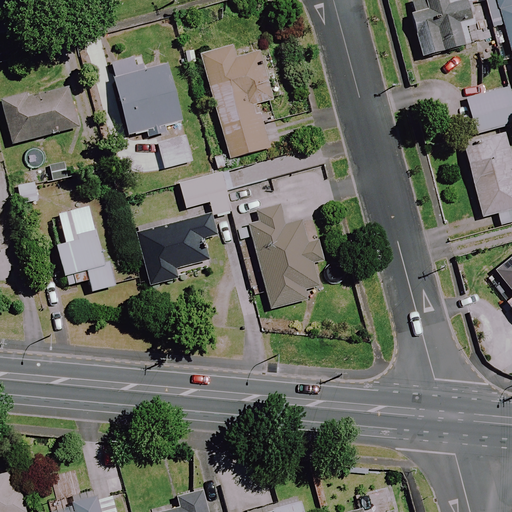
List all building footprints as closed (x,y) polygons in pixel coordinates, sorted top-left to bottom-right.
[(420,60),(466,48),(462,31),(477,27),(473,11),(478,10),(475,0),(417,0),(406,3),(420,60)] [(511,0),(494,0),(511,60),(511,0)] [(276,102),(260,43),(200,60),(229,161),(270,150),(258,107),(276,102)] [(138,75),(134,60),(108,67),(127,138),(145,133),(147,140),(164,136),(162,129),(185,123),(170,66),(138,75)] [(78,130),(67,89),(1,106),(11,147),(78,130)] [(511,127),(511,106),(508,90),(465,100),(474,136),(511,127)] [(185,135),(156,143),(164,171),(193,162),(185,135)] [(481,220),(496,217),(499,228),(511,224),(511,151),(508,135),(463,146),(481,220)] [(198,208),(192,183),(179,187),(184,211),(198,208)] [(238,243),(252,240),(271,311),(306,303),(303,292),(319,288),(313,265),(321,263),(310,222),(284,229),(280,212),(276,198),(229,210),(238,243)] [(202,265),(191,221),(136,235),(149,288),(178,281),(175,271),(202,265)] [(109,290),(105,269),(97,232),(75,237),(76,244),(57,248),(64,279),(83,274),(88,295),(109,290)] [(511,261),(496,274),(511,294),(511,299),(506,304),(511,311),(511,261)] [(0,476),(0,511),(23,511),(18,492),(13,493),(8,474),(0,476)] [(182,508),(164,511),(206,511),(203,493),(179,498),(182,508)] [(54,511),(115,511),(112,498),(54,511)]
